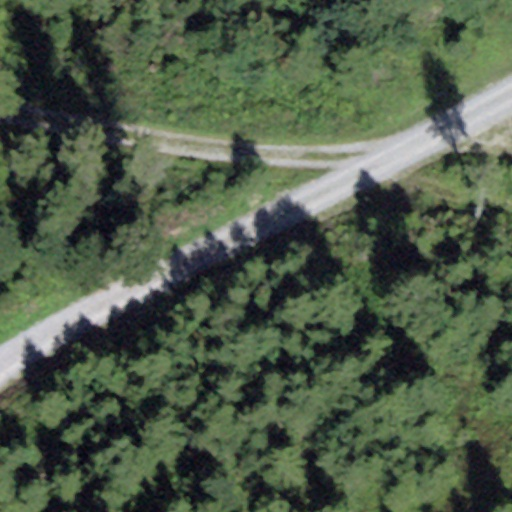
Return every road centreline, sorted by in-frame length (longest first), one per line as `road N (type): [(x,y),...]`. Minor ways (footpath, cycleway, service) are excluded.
road 1 (track): [(0,364),(8,353),(511,100)]
road 2 (track): [(403,157),(0,115)]
